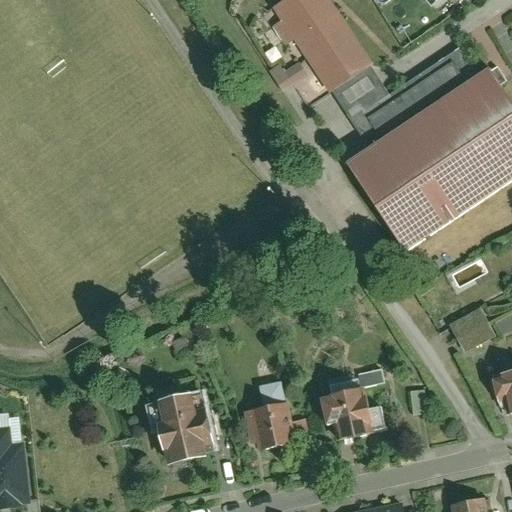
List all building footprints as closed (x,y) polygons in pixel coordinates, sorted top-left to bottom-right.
[(328,0),(277,0),(332,81),(367,57),(328,0)] [(370,137),(342,156),(402,246),(511,171),(511,95),(487,59),(480,64),(460,35),(386,85),(367,57),(332,81),(370,137)] [(279,93),(306,76),(296,61),(282,71),(278,64),(265,72),(279,93)] [(476,307),(443,325),(460,354),(492,336),(476,307)] [(192,332),(169,342),(176,360),(200,350),(192,332)] [(507,393),(510,407),(511,407),(511,362),(493,367),(494,371),(485,373),(490,397),(507,393)] [(332,434),(368,426),(366,418),(374,417),(367,387),(360,389),(356,369),(326,376),(329,388),(317,391),(324,423),(329,422),(332,434)] [(165,450),(169,462),(209,452),(206,439),(212,438),(203,406),(198,407),(192,387),(158,396),(163,414),(152,417),(161,451),(165,450)] [(284,389),(240,400),(251,447),(295,437),(284,389)] [(0,440),(0,483),(25,480),(21,438),(0,440)] [(491,511),(488,498),(455,505),(456,511),(491,511)] [(407,511),(406,502),(357,511),(407,511)]
